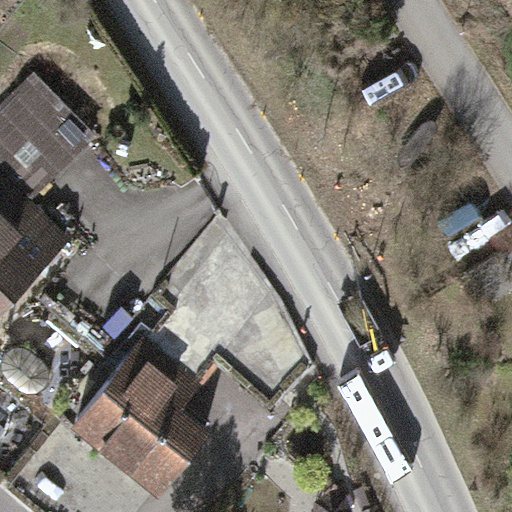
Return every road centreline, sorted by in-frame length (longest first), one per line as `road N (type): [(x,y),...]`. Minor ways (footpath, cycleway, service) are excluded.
road 1 (tertiary): [(442,511),(332,284),(158,0)]
road 2 (residential): [(511,141),(426,0)]
